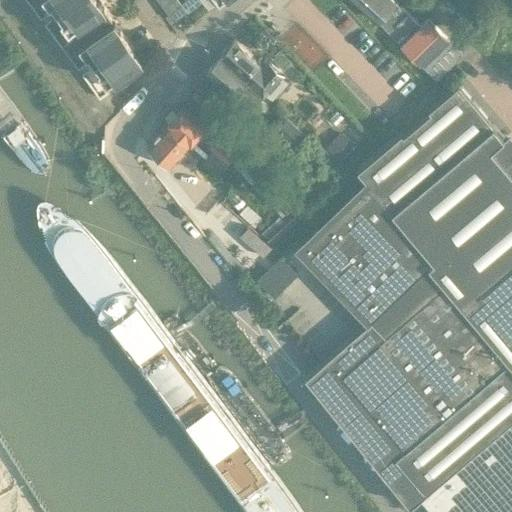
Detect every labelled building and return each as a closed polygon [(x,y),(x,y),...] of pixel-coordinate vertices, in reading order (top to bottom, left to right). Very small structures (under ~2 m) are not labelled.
[(45,0),(55,12),(71,0),(45,0)] [(73,37),(107,12),(98,0),(71,0),(55,12),(73,37)] [(167,12),(180,3),(177,0),(167,0),(161,5),(167,12)] [(419,26),(404,10),(392,0),(359,0),(379,17),(420,63),(436,79),(462,54),(428,18),(419,26)] [(462,26),(495,0),(461,0),(449,10),(462,26)] [(172,19),(185,10),(180,3),(167,12),(172,19)] [(92,62),(126,37),(107,12),(73,37),(92,62)] [(112,88),(145,63),(126,37),(92,62),(112,88)] [(284,73),(269,59),(261,68),(231,40),(217,56),(246,83),(261,98),(284,73)] [(159,68),(168,61),(161,51),(152,58),(159,68)] [(248,111),(261,98),(246,83),(217,56),(192,83),(203,93),(214,82),(230,97),(231,96),(248,111)] [(370,183),(300,244),(367,319),(318,362),(305,374),(313,384),(375,461),(383,471),(409,503),(422,492),(437,511),(511,511),(511,171),(490,146),(503,135),(487,116),(457,81),(427,107),(429,109),(403,133),(401,131),(393,137),(390,140),(382,147),(358,169),(362,174),(370,183)] [(218,122),(208,113),(190,96),(166,123),(188,143),(196,135),(225,161),(234,151),(211,130),(218,122)] [(320,112),(305,129),(318,141),(333,124),(320,112)] [(293,146),(304,133),(286,117),(275,130),(293,146)] [(230,121),(223,128),(233,138),(240,130),(230,121)] [(169,164),(188,143),(166,123),(146,144),(169,164)] [(341,131),(326,147),(339,159),(353,143),(341,131)] [(246,133),(237,141),(251,156),(260,148),(246,133)] [(285,212),(292,206),(245,154),(238,161),(285,212)] [(188,177),(202,190),(207,185),(192,172),(188,177)] [(192,203),(202,192),(185,177),(175,188),(192,203)] [(204,193),(196,202),(206,211),(214,201),(209,197),(207,196),(204,193)] [(252,208),(249,205),(247,203),(239,212),(254,225),(262,217),(252,208)] [(300,218),(297,216),(292,210),(282,219),(279,215),(261,231),(272,243),(300,218)] [(248,225),(240,234),(263,254),(271,246),(248,225)] [(311,511),(122,256),(92,277),(261,511),(311,511)] [(273,296),(296,273),(279,257),(256,280),(273,296)]
